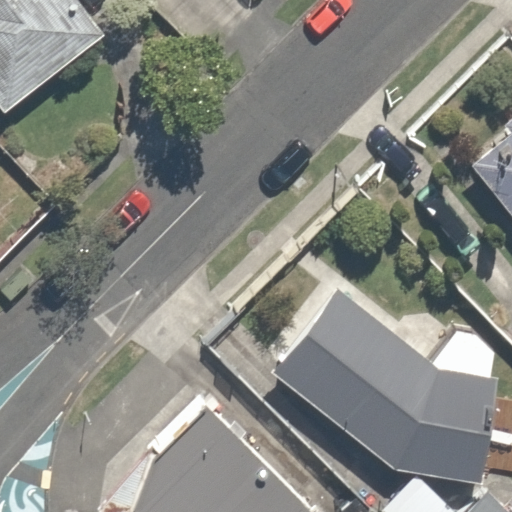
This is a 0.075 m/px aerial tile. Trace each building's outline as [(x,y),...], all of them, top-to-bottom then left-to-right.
[(103,35),(78,0),(0,0),(0,93),(8,104),(103,35)] [(511,114),(469,150),(511,202),(511,114)] [(432,365),(340,290),(279,363),(393,455),(480,469),(494,375),(432,365)] [(324,511),(187,374),(58,501),(69,511),(324,511)] [(416,464),(378,504),(385,511),(511,511),(511,494),(496,479),(466,511),(416,464)]
